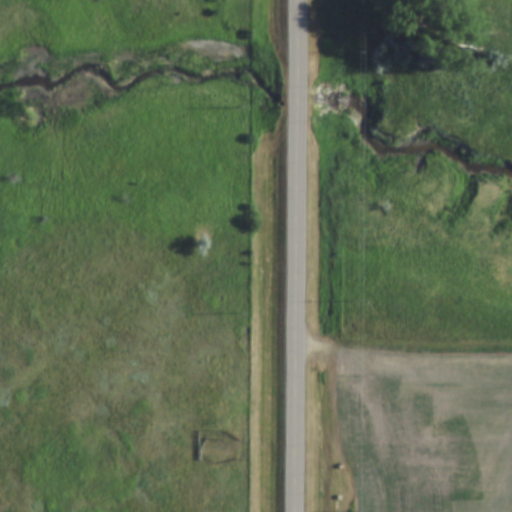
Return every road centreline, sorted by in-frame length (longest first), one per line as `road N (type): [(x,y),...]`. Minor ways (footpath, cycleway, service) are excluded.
road 1 (tertiary): [(299,511),(304,0)]
road 2 (track): [(301,345),(511,361)]
